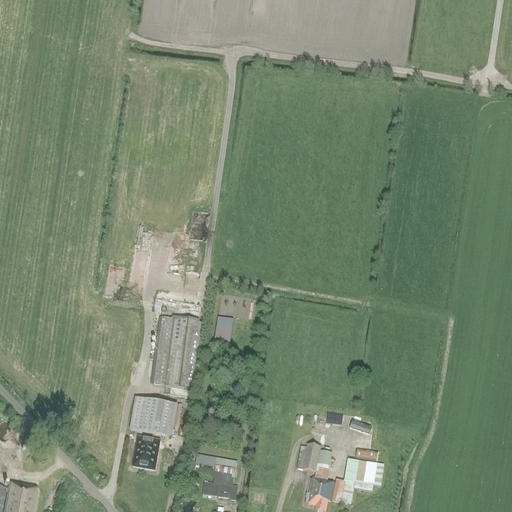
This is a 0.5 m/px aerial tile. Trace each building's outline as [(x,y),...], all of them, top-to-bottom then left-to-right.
[(201,331),(203,324),(163,318),(154,386),(194,391),(196,373),(200,353),(200,340),(201,331)] [(233,327),(233,321),(217,318),(216,325),(213,346),(229,349),(233,327)] [(136,400),(130,432),(170,439),(176,407),(136,400)] [(331,503),(332,501),(335,485),(327,483),(333,455),(321,452),(322,449),(309,446),(309,448),(302,447),(300,456),(297,470),(317,474),(316,479),(315,479),(314,481),(311,481),(308,496),(306,495),(305,500),(306,500),(305,505),(317,508),(315,511),(325,511),(328,502),(331,503)] [(137,448),(134,468),(153,471),(157,452),(137,448)] [(356,460),(377,463),(378,452),(358,449),(356,460)] [(230,502),(236,502),(238,488),(233,487),(236,469),(237,462),(197,457),(196,466),(216,469),(213,484),(204,483),(202,498),(206,499),(206,496),(230,500),(230,502)] [(381,487),(384,465),(348,461),(345,482),(337,481),(333,501),(351,506),(354,490),(373,493),(373,486),(381,487)] [(0,511),(33,511),(38,490),(9,484),(8,490),(0,488),(0,511)]
